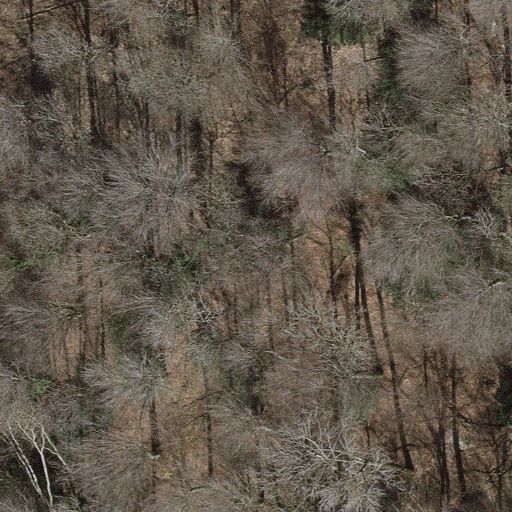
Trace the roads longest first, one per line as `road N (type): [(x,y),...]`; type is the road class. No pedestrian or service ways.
road 1 (motorway): [(511,245),(0,141)]
road 2 (motorway): [(0,487),(121,511)]
